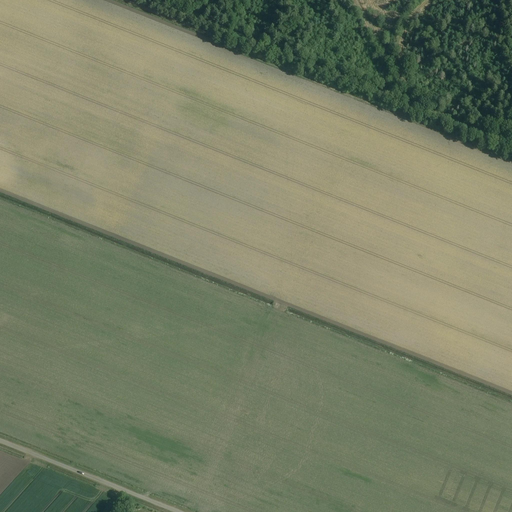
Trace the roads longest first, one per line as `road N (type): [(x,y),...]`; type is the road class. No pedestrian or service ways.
road 1 (track): [(511,145),(154,0)]
road 2 (unclassified): [(179,511),(0,440)]
